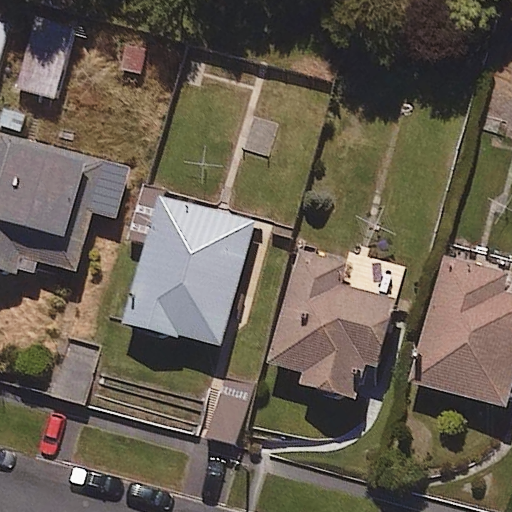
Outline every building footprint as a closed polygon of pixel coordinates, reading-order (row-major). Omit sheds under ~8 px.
[(0,66),(15,12),(0,8),(0,66)] [(76,22),(38,13),(20,86),(58,95),(76,22)] [(133,166),(4,130),(0,144),(0,263),(78,285),(99,211),(119,216),(133,166)] [(258,218),(162,192),(129,317),(225,342),(258,218)] [(349,260),(303,246),(271,357),(309,368),(306,377),(373,396),(401,297),(343,280),(349,260)] [(510,270),(447,253),(413,378),(510,405),(511,398),(511,288),(506,287),(510,270)]
